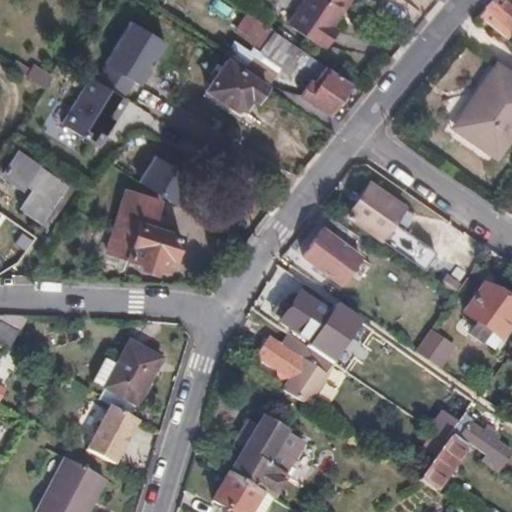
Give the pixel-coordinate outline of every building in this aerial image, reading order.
[(349,0),(305,0),(289,23),(319,44),(321,42),(327,47),(337,31),(331,27),(349,0)] [(493,0),(480,16),(507,41),(511,35),(511,9),(501,0),(493,0)] [(318,86),(330,69),(248,12),(236,30),(311,81),(318,86)] [(168,44),(131,21),(102,63),(107,64),(97,82),(123,98),(135,82),(142,89),(168,44)] [(245,65),(270,82),(276,73),(252,56),(245,65)] [(256,101),(264,88),(226,62),(207,89),(236,109),(242,108),(250,96),(256,101)] [(479,94),(487,100),(464,133),(495,155),(511,130),(511,77),(498,68),(479,94)] [(303,96),(328,114),(350,84),(330,69),(318,86),(311,81),(301,96),(303,96)] [(97,82),(89,78),(63,120),(102,144),(127,101),(123,98),(97,82)] [(192,179),(154,156),(139,182),(176,205),(192,179)] [(20,209),(41,224),(67,186),(38,165),(24,185),(32,191),(20,209)] [(402,226),(406,229),(416,215),(371,184),(348,217),(388,246),(402,226)] [(67,186),(41,224),(47,228),(73,190),(67,186)] [(124,192),(105,254),(141,265),(139,271),(154,276),(156,267),(167,270),(171,258),(175,259),(181,238),(152,229),(160,203),(124,192)] [(359,238),(331,219),(303,258),(341,285),(361,258),(350,250),(359,238)] [(406,229),(402,226),(388,246),(428,269),(437,253),(406,229)] [(477,324),(491,334),(501,341),(511,325),(511,307),(483,287),(464,315),(477,324)] [(299,296),(280,324),(310,345),(329,316),(299,296)] [(365,323),(339,307),(329,316),(310,345),(338,364),(365,323)] [(0,323),(0,341),(10,347),(17,333),(0,323)] [(491,334),(477,324),(467,337),(482,347),(491,334)] [(416,353),(440,370),(455,349),(430,332),(416,353)] [(268,339),(256,363),(289,382),(284,389),(310,406),(328,371),(332,365),(286,335),(281,345),(268,339)] [(117,366),(104,388),(135,405),(160,361),(129,343),(117,366)] [(94,381),(104,388),(117,366),(106,360),(94,381)] [(0,403),(18,413),(25,401),(0,387),(0,403)] [(87,450),(115,465),(137,423),(110,408),(87,450)] [(465,415),(457,428),(453,433),(487,455),(482,462),(498,473),(511,453),(470,425),(473,420),(465,415)] [(449,439),(453,433),(457,428),(444,419),(433,434),(446,443),(449,439)] [(261,494),(273,500),(286,479),(283,477),(303,445),(284,434),(262,420),(258,428),(244,450),(229,475),(261,494)] [(233,443),(244,450),(258,428),(247,421),(233,443)] [(465,450),(449,439),(446,443),(419,481),(437,493),(465,450)] [(91,511),(93,510),(89,508),(103,482),(66,463),(39,511),(91,511)] [(261,494),(229,475),(213,500),(231,511),(250,511),(251,511),(261,494)] [(89,508),(93,510),(106,484),(103,482),(89,508)] [(265,511),(273,500),(261,494),(251,511),(250,511),(265,511)]
